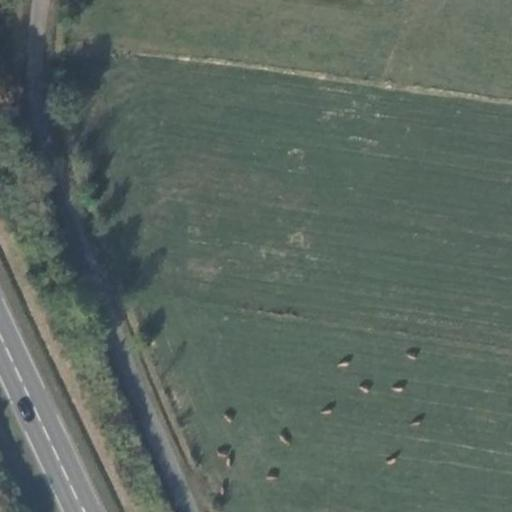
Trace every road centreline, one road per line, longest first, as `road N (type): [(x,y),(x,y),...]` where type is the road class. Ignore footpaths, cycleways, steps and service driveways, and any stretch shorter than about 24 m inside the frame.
road 1 (unclassified): [(190,511),(43,122),(47,0)]
road 2 (primary): [(84,511),(0,331)]
